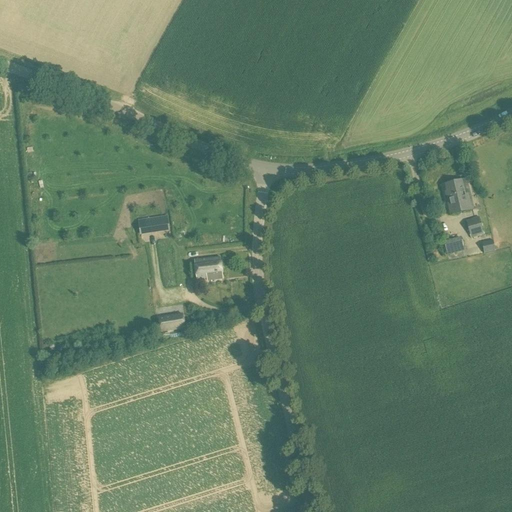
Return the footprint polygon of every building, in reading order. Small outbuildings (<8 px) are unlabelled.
[(466,197),(462,180),(445,184),(446,191),(444,192),(446,202),(449,214),(471,209),(468,196),(466,197)] [(471,239),(473,238),(473,236),(484,233),(479,216),(465,221),(471,239)] [(447,248),(465,244),(463,237),(446,241),(447,248)] [(484,254),(495,251),(493,240),(481,243),(484,254)] [(222,279),(220,258),(194,260),(196,280),(207,279),(207,281),(222,279)] [(160,333),(185,329),(183,314),(158,318),(160,333)]
